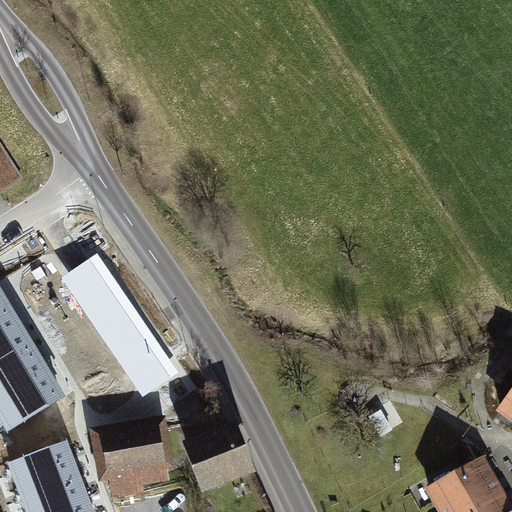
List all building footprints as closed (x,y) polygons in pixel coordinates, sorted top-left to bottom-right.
[(0,190),(22,177),(0,143),(0,190)] [(153,387),(168,376),(92,265),(77,275),(153,387)] [(0,312),(8,307),(0,293),(0,312)] [(0,342),(22,330),(8,307),(0,312),(0,342)] [(0,373),(35,352),(22,330),(0,342),(0,373)] [(0,403),(49,374),(35,352),(0,373),(0,403)] [(62,397),(49,374),(0,403),(0,422),(5,431),(62,397)] [(511,395),(499,413),(511,422),(511,395)] [(159,429),(103,438),(112,487),(167,478),(159,429)] [(234,429),(189,446),(205,488),(250,470),(234,429)] [(75,473),(65,446),(12,466),(22,493),(75,473)] [(511,511),(511,506),(485,460),(431,490),(443,511),(511,511)] [(51,511),(86,499),(75,473),(22,493),(29,511),(51,511)] [(90,511),(86,499),(51,511),(90,511)]
